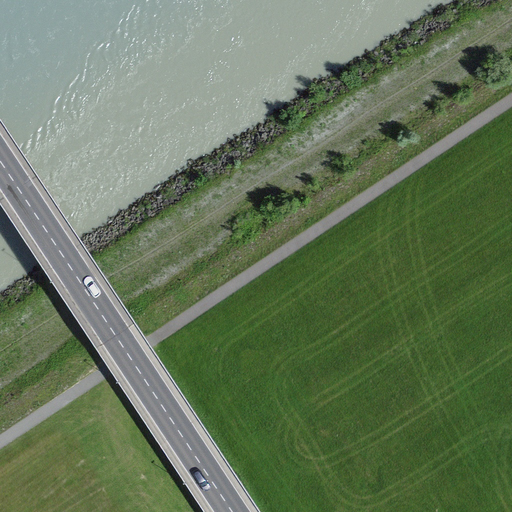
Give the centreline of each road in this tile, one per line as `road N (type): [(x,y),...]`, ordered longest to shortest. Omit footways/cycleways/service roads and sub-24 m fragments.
road 1 (track): [(0,445),(511,101)]
road 2 (secondary): [(238,511),(0,152)]
